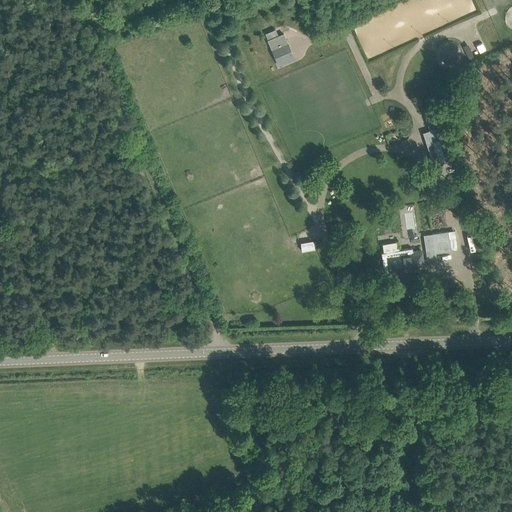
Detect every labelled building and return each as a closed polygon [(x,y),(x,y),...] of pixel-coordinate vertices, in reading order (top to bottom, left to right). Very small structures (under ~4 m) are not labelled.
[(481,53),(488,50),(483,37),(476,40),(481,53)] [(292,54),(287,42),(272,48),(277,60),(292,54)] [(440,126),(429,130),(433,142),(431,142),(438,164),(440,163),(441,164),(447,162),(441,143),(447,141),(446,137),(444,138),(440,126)] [(432,234),(435,253),(458,250),(456,238),(449,239),(448,231),(432,234)] [(301,242),(302,251),(317,249),(316,240),(301,242)] [(387,257),(388,262),(390,272),(411,269),(410,262),(423,260),(421,250),(412,251),(413,253),(387,257)]
